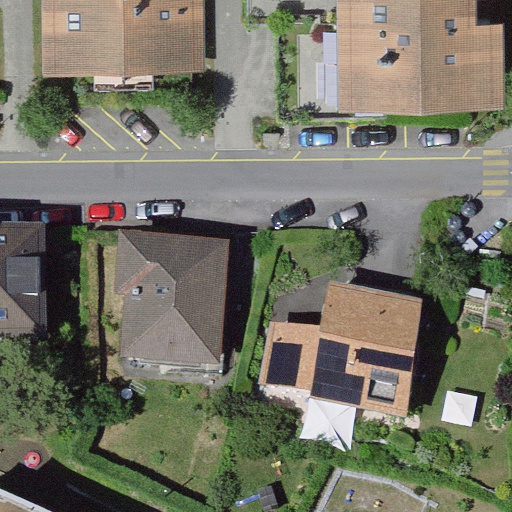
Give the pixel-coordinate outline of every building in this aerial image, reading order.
[(208,0),(50,0),(52,75),(210,74),(208,0)] [(343,110),(502,106),(500,30),(473,30),(472,0),(252,0),(253,17),(282,16),(284,111),(343,110)] [(42,230),(0,230),(0,343),(45,343),(42,230)] [(231,247),(120,237),(114,299),(123,300),(118,363),(220,372),(231,247)] [(323,333),(271,324),(259,392),(409,418),(428,309),(330,292),(323,333)]
